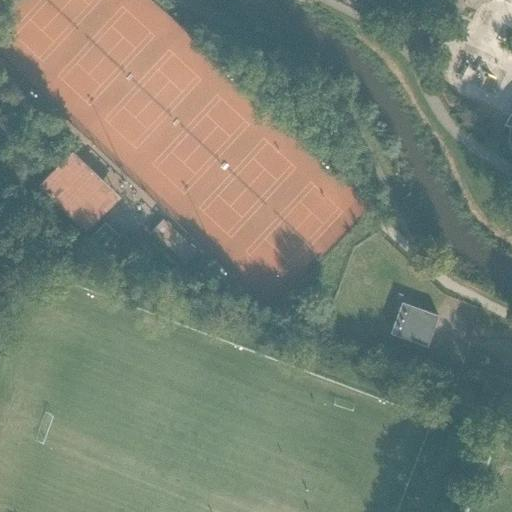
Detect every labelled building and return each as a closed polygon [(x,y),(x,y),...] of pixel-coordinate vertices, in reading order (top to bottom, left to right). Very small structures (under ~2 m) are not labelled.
[(120,196),(71,151),(37,188),(85,233),(120,196)] [(197,250),(163,220),(152,232),(185,263),(197,250)] [(120,236),(105,222),(90,238),(104,252),(120,236)] [(370,314),(377,294),(357,286),(350,307),(370,314)] [(426,346),(438,315),(401,302),(390,333),(426,346)]
